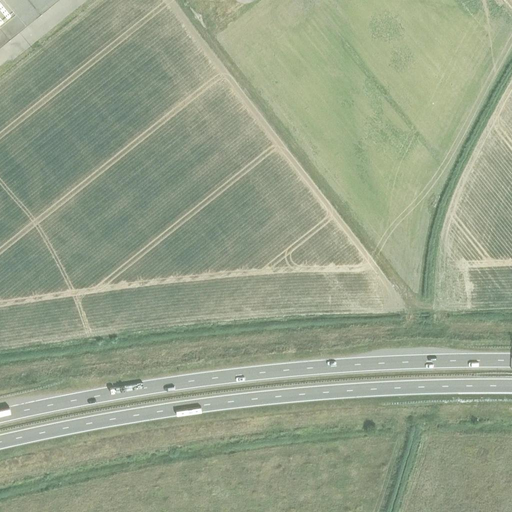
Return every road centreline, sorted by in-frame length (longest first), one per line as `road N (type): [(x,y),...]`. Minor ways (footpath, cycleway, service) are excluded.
road 1 (trunk): [(0,442),(239,400),(511,386)]
road 2 (trunk): [(511,360),(239,375),(0,416)]
